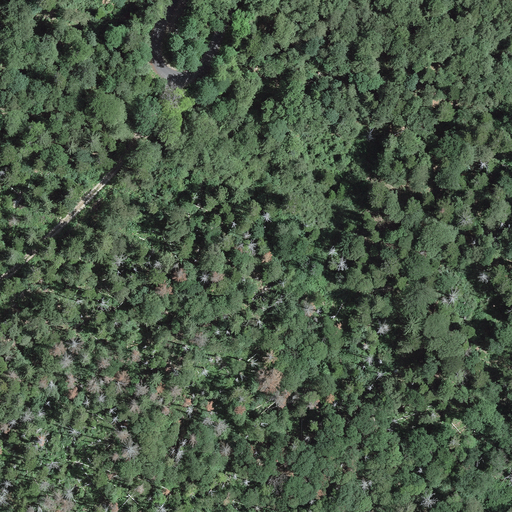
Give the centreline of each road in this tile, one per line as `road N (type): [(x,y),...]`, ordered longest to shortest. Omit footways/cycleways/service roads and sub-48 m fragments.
road 1 (track): [(0,281),(38,252),(179,79)]
road 2 (track): [(511,390),(479,405),(331,511)]
road 3 (unclassified): [(172,0),(160,31),(161,66),(179,79),(202,69),(243,0)]
